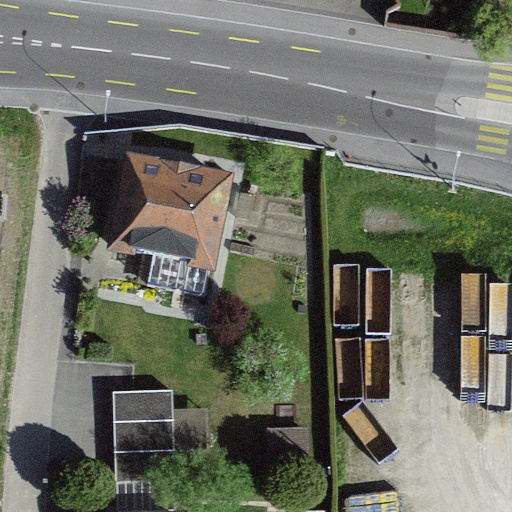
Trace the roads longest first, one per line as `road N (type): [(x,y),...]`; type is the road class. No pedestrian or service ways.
road 1 (residential): [(76,47),(23,511)]
road 2 (secondary): [(76,47),(511,110)]
